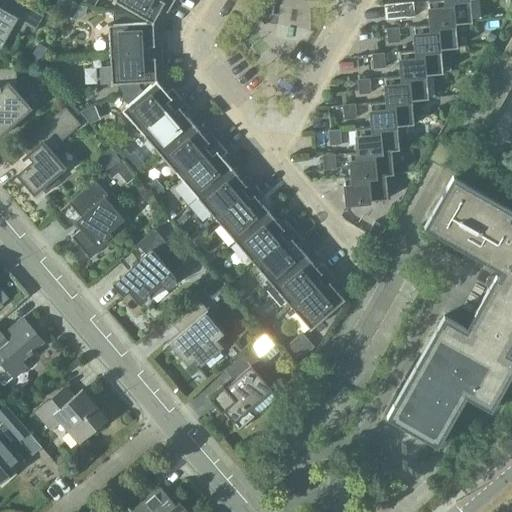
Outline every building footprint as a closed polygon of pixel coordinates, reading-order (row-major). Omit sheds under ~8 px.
[(0,0),(0,46),(11,26),(23,33),(27,26),(35,31),(44,16),(15,0),(0,0)] [(174,1),(171,0),(113,0),(113,1),(153,24),(161,9),(167,13),(174,1)] [(440,0),(428,1),(430,25),(430,26),(455,24),(472,23),(469,0),(448,0),(445,0),(444,0),(440,0)] [(413,3),(401,4),(394,4),(395,19),(415,17),(413,3)] [(154,39),(153,24),(108,25),(109,55),(162,52),(162,38),(154,39)] [(413,27),(416,51),(441,49),(441,50),(457,48),(455,24),(430,26),(430,25),(413,27)] [(400,43),(399,28),(386,29),(388,44),(400,43)] [(511,37),(463,124),(484,136),(511,86),(511,37)] [(399,52),(401,76),(401,77),(426,75),(443,74),(441,50),(441,49),(416,51),(399,52)] [(163,65),(162,52),(109,55),(111,84),(155,82),(157,82),(155,66),(163,65)] [(385,68),(384,54),(372,55),(373,69),(385,68)] [(0,135),(30,109),(18,95),(15,68),(0,69),(0,135)] [(384,78),(386,102),(411,100),(411,101),(428,99),(426,75),(401,77),(401,76),(384,78)] [(357,80),(359,95),(371,94),(369,79),(357,80)] [(166,93),(155,82),(121,110),(141,133),(181,98),(172,88),(166,93)] [(145,138),(160,154),(194,125),(184,114),(190,109),(181,98),(141,133),(145,138)] [(370,103),(372,127),(372,128),(397,126),(414,125),(411,101),(411,100),(386,102),(370,103)] [(356,119),(355,104),(343,106),(344,120),(356,119)] [(23,160),(24,160),(28,156),(33,161),(17,174),(34,194),(41,188),(46,194),(59,182),(55,176),(64,168),(50,151),(80,125),(65,107),(20,147),(27,156),(23,160)] [(174,171),(179,176),(219,142),(210,132),(204,137),(194,125),(160,154),(174,171)] [(355,129),(357,153),(391,150),(391,151),(399,150),(397,126),(372,128),(372,127),(355,129)] [(341,145),(340,130),(328,131),(330,146),(341,145)] [(183,182),(197,198),(231,169),(221,157),(227,152),(219,142),(179,176),(183,182)] [(349,153),(352,177),(352,178),(385,175),(385,176),(393,175),(391,151),(391,150),(357,153),(349,153)] [(336,169),(334,155),(322,156),(324,170),(336,169)] [(212,215),(216,220),(256,186),(247,175),(241,180),(231,169),(197,198),(212,215)] [(352,178),(352,177),(344,178),(346,204),(388,200),(385,176),(385,175),(352,178)] [(499,271),(466,329),(444,317),(386,418),(437,447),(466,397),(491,411),(511,373),(511,355),(508,353),(511,345),(511,210),(453,177),(424,228),(499,271)] [(76,222),(82,229),(72,237),(90,259),(113,239),(107,232),(122,220),(105,199),(108,196),(95,181),(69,203),(81,218),(76,222)] [(220,225),(235,242),(269,213),(259,201),(265,196),(256,186),(216,220),(220,225)] [(249,258),(254,264),(294,229),(285,219),(279,224),(269,213),(235,242),(249,258)] [(368,235),(378,240),(378,241),(385,228),(375,222),(368,235)] [(258,269),(272,286),(306,256),(296,245),(303,240),(294,229),(254,264),(258,269)] [(184,264),(155,230),(119,260),(128,271),(112,284),(120,294),(123,297),(129,292),(140,305),(148,298),(149,300),(152,298),(151,296),(163,286),(166,288),(168,289),(171,288),(174,286),(175,284),(176,281),(175,277),(174,276),(172,274),(184,264)] [(287,302),(291,307),(331,273),(322,263),(316,268),(306,256),(272,286),(287,302)] [(331,273),(291,307),(295,313),(310,329),(309,329),(310,330),(345,300),(344,299),(344,300),(334,289),(340,283),(331,273)] [(216,277),(203,288),(211,297),(224,286),(216,277)] [(180,333),(183,336),(172,346),(187,363),(220,334),(203,314),(211,307),(210,306),(206,309),(197,299),(171,322),(179,332),(179,333),(179,334),(180,333)] [(0,334),(0,361),(1,361),(14,377),(26,368),(20,361),(42,342),(23,320),(3,337),(0,334)] [(222,412),(223,411),(237,427),(239,430),(254,416),(252,415),(248,410),(271,390),(256,372),(265,364),(250,347),(224,370),(233,380),(224,388),(223,387),(210,398),(222,412)] [(35,413),(45,424),(55,415),(79,444),(108,419),(83,389),(75,396),(66,386),(35,413)] [(0,410),(0,420),(3,424),(0,426),(0,484),(25,462),(5,438),(11,433),(12,434),(23,425),(6,405),(0,410)] [(187,511),(179,502),(175,505),(159,486),(131,510),(132,511),(187,511)]
